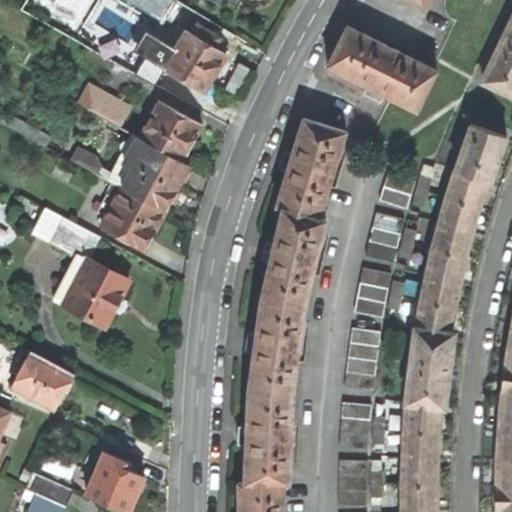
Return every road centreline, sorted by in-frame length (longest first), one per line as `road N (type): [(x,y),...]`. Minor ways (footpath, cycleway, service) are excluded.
road 1 (residential): [(327,0),(258,130),(225,224),(206,320),(195,511)]
road 2 (residential): [(470,511),(482,332),(511,211)]
